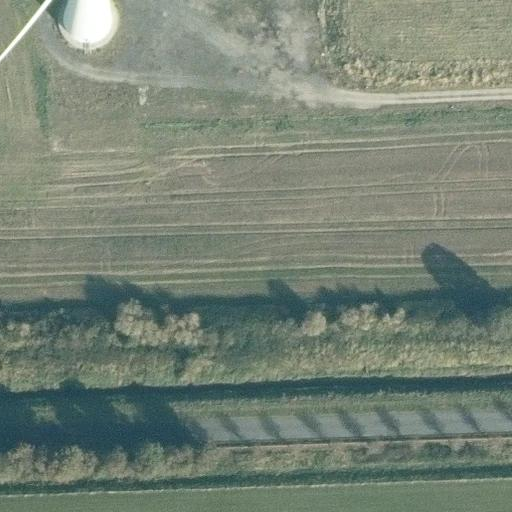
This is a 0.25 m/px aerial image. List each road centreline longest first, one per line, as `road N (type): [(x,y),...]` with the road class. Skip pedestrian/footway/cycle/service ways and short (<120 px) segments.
road 1 (unclassified): [(511,422),(0,439)]
road 2 (track): [(189,85),(511,81)]
